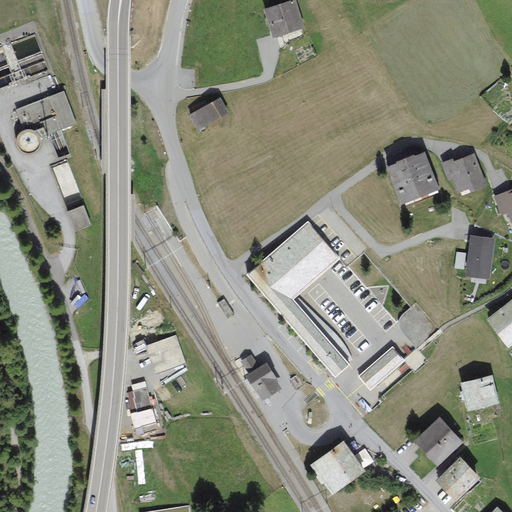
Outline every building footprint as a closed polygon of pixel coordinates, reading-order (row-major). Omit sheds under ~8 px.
[(294,1),(265,11),(273,35),(302,26),(294,1)] [(16,109),(24,130),(22,131),(17,135),(16,141),(16,146),(19,150),(23,153),(28,154),(33,153),(38,150),(40,146),(41,140),(40,137),(76,122),(64,90),(16,109)] [(221,113),(214,99),(188,112),(195,126),(221,113)] [(387,164),(400,200),(436,187),(422,151),(387,164)] [(446,162),(455,190),(481,181),(472,153),(446,162)] [(511,219),(511,190),(511,189),(494,195),(501,213),(508,210),(511,219)] [(91,223),(83,203),(67,209),(75,229),(91,223)] [(245,273),(278,311),(291,299),(338,259),(306,221),(245,273)] [(494,238),(472,236),(467,274),(490,277),(494,238)] [(466,253),(456,252),(455,268),(465,269),(466,253)] [(224,299),(217,303),(228,319),(234,315),(224,299)] [(347,364),(291,299),(278,311),(333,375),(347,364)] [(400,330),(416,348),(439,329),(416,302),(400,316),(399,319),(398,323),(399,326),(400,330)] [(511,304),(511,303),(485,321),(503,347),(511,340),(511,304)] [(153,374),(186,365),(178,336),(145,345),(153,374)] [(392,348),(359,378),(368,388),(402,359),(392,348)] [(416,348),(404,359),(415,371),(427,360),(416,348)] [(254,353),(241,361),(249,372),(247,374),(264,399),(280,389),(263,363),(261,364),(254,353)] [(293,378),(291,379),(297,389),(299,387),(304,385),(298,375),(293,378)] [(456,383),(463,412),(498,404),(491,375),(456,383)] [(134,435),(158,428),(145,383),(131,387),(138,411),(128,414),(134,435)] [(461,440),(439,418),(416,441),(437,463),(461,440)] [(307,462),(329,495),(366,471),(364,468),(355,455),(343,438),(307,462)] [(366,448),(355,455),(364,468),(374,461),(366,448)] [(479,477),(459,458),(437,479),(457,499),(479,477)]
